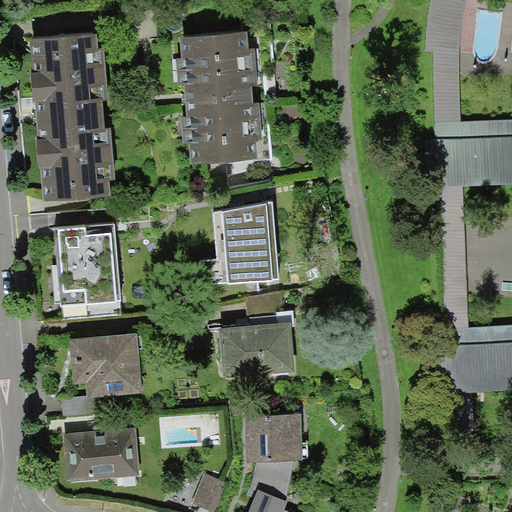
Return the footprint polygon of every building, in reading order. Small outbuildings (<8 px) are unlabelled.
[(189,98),(194,160),(254,155),(253,150),(271,149),(265,75),(275,74),(270,22),(240,24),(241,29),(183,35),(189,98)] [(41,137),(36,138),(39,162),(43,162),(46,197),(106,192),(93,31),(33,36),(36,71),(31,72),(33,96),(38,96),(40,122),(41,137)] [(511,120),(435,124),(436,141),(428,141),(429,181),(511,178),(511,120)] [(278,275),(272,198),(246,203),(213,210),(219,280),(278,275)] [(149,203),(112,206),(113,221),(114,221),(114,223),(150,220),(149,203)] [(119,297),(121,297),(114,223),(114,221),(113,221),(91,223),(54,226),(61,302),(62,302),(63,317),(120,312),(119,297)] [(281,311),(279,290),(248,297),(250,322),(223,325),(226,354),(227,370),(271,366),(272,373),(288,371),(288,365),(289,364),(286,325),(278,325),(277,311),(281,311)] [(438,388),(511,383),(511,326),(443,330),(444,347),(436,348),(438,388)] [(77,376),(89,375),(91,390),(137,386),(134,347),(127,347),(126,336),(74,340),(76,367),(77,376)] [(95,411),(94,395),(64,397),(65,414),(95,411)] [(265,471),(288,476),(293,457),(292,412),(248,413),(250,458),(254,458),(260,458),(256,473),(264,473),(265,471)] [(69,464),(70,475),(135,469),(132,429),(107,432),(106,429),(103,427),(103,425),(95,426),(95,427),(92,430),(92,433),(67,435),(69,464)] [(290,511),(280,508),(284,498),(288,476),(265,471),(264,473),(256,473),(253,488),(259,490),(250,511),(290,511)] [(214,509),(225,482),(202,472),(190,500),(214,509)]
